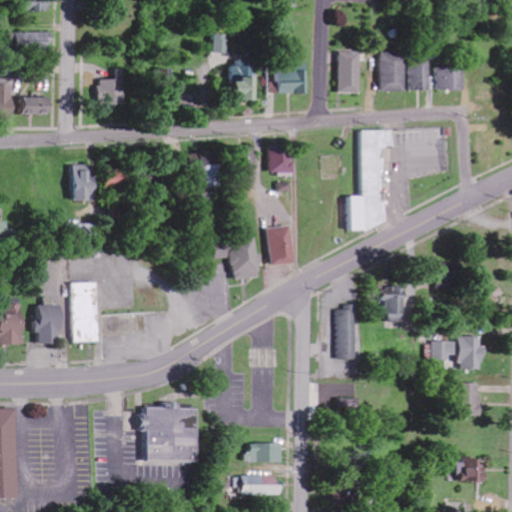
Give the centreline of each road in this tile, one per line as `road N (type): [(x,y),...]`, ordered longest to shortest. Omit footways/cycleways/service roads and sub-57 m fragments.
road 1 (secondary): [(0,387),(136,378),(511,178)]
road 2 (residential): [(463,109),(0,137)]
road 3 (residential): [(304,511),(300,286)]
road 4 (residential): [(300,286),(293,120)]
road 5 (residential): [(69,135),(69,0)]
